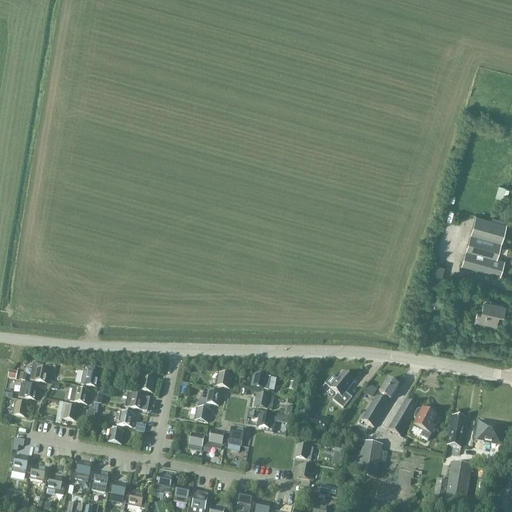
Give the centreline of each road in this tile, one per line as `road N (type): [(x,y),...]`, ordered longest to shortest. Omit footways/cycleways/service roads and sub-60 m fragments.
road 1 (tertiary): [(511,377),(347,352),(0,336)]
road 2 (residential): [(286,488),(31,437)]
